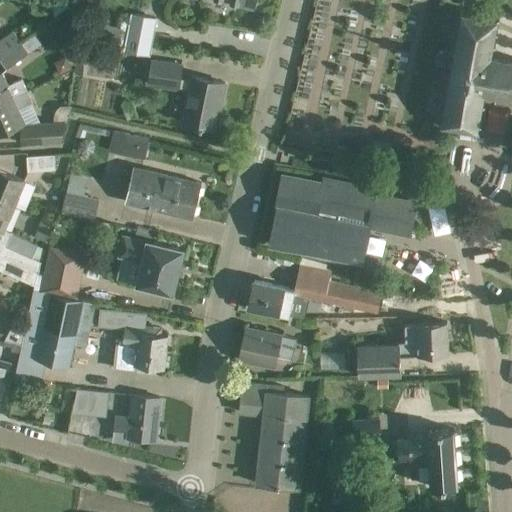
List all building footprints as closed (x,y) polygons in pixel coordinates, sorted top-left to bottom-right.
[(67,0),(48,0),(54,16),(70,5),(67,0)] [(467,132),(468,129),(476,130),(478,133),(480,132),(478,130),(480,120),(482,119),(482,117),(480,117),(482,107),(484,106),(485,105),(483,104),(485,94),(497,96),(496,99),(498,99),(499,96),(511,99),(511,101),(511,100),(511,61),(505,60),(506,57),(503,57),(503,60),(491,57),(493,47),(496,48),(496,45),(493,44),(495,35),(498,35),(498,33),(496,32),(497,27),(498,21),(501,19),(499,17),(497,19),(488,18),(488,15),(486,15),(486,17),(474,15),(474,13),(473,12),(472,14),(465,13),(462,10),(461,11),(463,15),(461,26),(458,26),(458,28),(461,29),(459,38),(456,38),(455,41),(458,41),(457,51),(454,51),(453,53),(456,53),(454,62),(452,62),(451,64),(454,64),(452,75),(449,75),(449,77),(452,77),(450,85),(448,85),(447,87),(450,88),(449,97),(446,97),(445,100),(448,100),(446,111),(443,111),(442,113),(446,113),(443,123),(441,125),(442,128),(446,125),(453,126),(452,129),(454,130),(455,127),(466,128),(465,132),(467,132)] [(131,12),(124,50),(149,54),(156,17),(131,12)] [(0,56),(21,41),(12,30),(0,38),(0,56)] [(36,47),(29,37),(21,42),(21,41),(0,56),(0,59),(6,68),(36,47)] [(76,49),(75,73),(86,74),(87,61),(93,62),(93,50),(76,49)] [(191,79),(180,77),(182,64),(153,59),(149,82),(189,90),(183,121),(214,127),(219,101),(222,102),(225,82),(191,76),(191,79)] [(0,102),(27,91),(22,78),(9,84),(3,71),(0,72),(0,102)] [(27,91),(0,102),(0,130),(24,120),(19,107),(32,102),(27,91)] [(51,127),(24,128),(25,143),(61,141),(71,106),(60,106),(60,107),(56,111),(54,117),(56,123),(51,123),(51,127)] [(113,132),(108,153),(144,161),(149,140),(113,132)] [(368,140),(365,155),(389,160),(392,144),(368,140)] [(54,154),(26,156),(27,171),(55,169),(54,154)] [(193,218),(201,182),(134,165),(125,201),(193,218)] [(0,197),(15,204),(25,179),(0,168),(0,197)] [(362,261),(370,225),(411,233),(417,202),(377,194),(378,189),(324,178),(323,183),(282,175),(276,206),(278,206),(270,242),(362,261)] [(66,190),(61,212),(94,220),(99,198),(66,190)] [(0,226),(5,229),(15,204),(0,197),(0,226)] [(6,245),(41,261),(45,249),(12,232),(6,245)] [(149,241),(125,235),(121,254),(144,260),(138,283),(173,291),(183,249),(149,240),(149,241)] [(0,254),(0,269),(34,285),(41,261),(6,245),(2,255),(0,254)] [(81,254),(50,247),(42,288),(72,294),(81,254)] [(332,270),(307,265),(300,263),(300,264),(295,288),(285,286),(255,279),(249,306),(290,315),(295,293),(343,304),(342,309),(353,311),(354,307),(379,312),(384,292),(329,280),(332,270)] [(33,288),(19,355),(36,359),(70,366),(75,344),(87,346),(96,301),(33,288)] [(125,324),(124,338),(117,337),(117,342),(111,342),(110,350),(117,351),(115,369),(135,371),(136,364),(164,367),(168,333),(153,332),(153,326),(143,325),(145,314),(132,312),(132,309),(117,307),(116,317),(123,318),(122,324),(125,324)] [(418,322),(418,323),(405,323),(406,340),(399,340),(399,343),(358,345),(359,375),(402,374),(402,355),(449,354),(448,322),(418,322)] [(239,359),(275,366),(277,355),(292,358),(297,338),(282,334),(246,326),(239,359)] [(0,339),(0,353),(17,358),(20,345),(0,339)] [(0,398),(9,362),(0,358),(0,398)] [(257,483),(299,488),(309,395),(282,392),(283,385),(243,381),(240,411),(265,414),(257,483)] [(113,431),(128,432),(128,437),(156,440),(161,397),(132,394),(130,416),(115,414),(113,431)] [(380,418),(352,419),(353,434),(380,432),(380,418)] [(429,436),(387,439),(388,457),(410,456),(411,464),(431,463),(432,486),(459,484),(455,428),(429,429),(429,436)]
